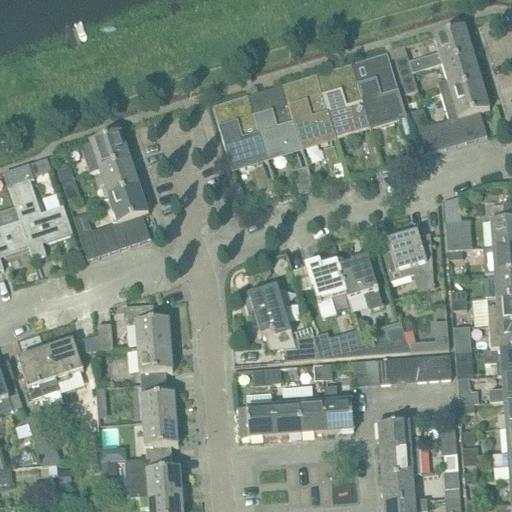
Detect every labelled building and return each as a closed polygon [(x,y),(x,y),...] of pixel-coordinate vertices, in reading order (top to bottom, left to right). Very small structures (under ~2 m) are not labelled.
[(473,58),(465,30),(433,40),(438,57),(409,66),(407,58),(394,62),(400,80),(412,76),(442,67),(473,58)] [(446,83),(437,86),(441,97),(450,94),(481,84),(473,58),(442,67),(446,83)] [(406,120),(388,60),(352,70),(371,131),(406,120)] [(371,131),(352,70),(318,81),(336,141),(371,131)] [(400,80),(405,97),(418,94),(412,76),(400,80)] [(336,141),(318,81),(283,92),(301,152),(336,141)] [(450,94),(441,97),(449,123),(458,120),(458,121),(469,118),(479,115),(489,112),(481,84),(450,94)] [(301,152),(283,92),(248,102),(267,163),(301,152)] [(232,174),(266,163),(267,163),(248,102),(213,113),(232,174)] [(416,133),(426,130),(428,129),(423,111),(411,115),(416,133)] [(479,115),(469,118),(476,142),(487,139),(479,115)] [(469,118),(458,121),(465,145),(476,142),(469,118)] [(458,121),(458,120),(447,123),(455,148),(465,145),(458,121)] [(447,123),(437,126),(444,151),(455,148),(447,123)] [(437,126),(428,129),(426,130),(434,155),(444,151),(437,126)] [(396,143),(397,143),(406,140),(402,128),(392,131),(396,143)] [(434,155),(426,130),(416,133),(423,158),(434,155)] [(82,148),(81,149),(90,176),(99,173),(130,163),(121,135),(82,148)] [(327,165),(328,164),(337,162),(333,150),(323,153),(327,165)] [(292,175),(294,175),(302,172),(298,160),(289,163),(292,175)] [(130,163),(99,173),(104,187),(108,200),(139,189),(130,163)] [(28,168),(3,176),(8,190),(15,211),(19,224),(20,224),(29,252),(33,263),(46,259),(42,247),(72,237),(63,209),(60,210),(47,215),(41,217),(29,183),(33,182),(28,168)] [(57,172),(62,188),(75,184),(70,168),(57,172)] [(258,186),(259,185),(267,183),(264,171),(254,174),(258,186)] [(80,199),(75,184),(62,188),(68,203),(80,199)] [(108,200),(107,200),(113,215),(109,216),(113,227),(117,226),(117,227),(121,225),(132,222),(142,218),(148,216),(139,189),(108,200)] [(504,223),(490,224),(492,250),(511,248),(511,206),(503,207),(504,223)] [(90,235),(92,234),(86,217),(73,221),(79,238),(90,235)] [(140,246),(150,242),(142,218),(132,222),(140,246)] [(121,225),(129,249),(140,246),(132,222),(121,225)] [(0,273),(3,273),(0,262),(0,261),(29,252),(20,224),(19,224),(0,230),(0,273)] [(470,224),(445,226),(447,254),(462,253),(461,244),(472,243),(470,224)] [(117,227),(117,226),(111,228),(119,253),(129,249),(121,225),(117,227)] [(100,231),(108,256),(119,253),(111,228),(105,230),(100,231)] [(100,231),(92,234),(90,235),(98,260),(108,256),(100,231)] [(416,278),(418,296),(434,292),(430,241),(420,244),(417,234),(387,243),(390,254),(382,257),(391,285),(416,278)] [(98,260),(90,235),(79,238),(88,263),(98,260)] [(511,248),(492,250),(483,251),(485,277),(494,276),(511,274),(511,248)] [(462,253),(447,254),(448,262),(463,261),(462,253)] [(353,265),(338,269),(348,302),(364,297),(369,314),(383,309),(367,259),(352,263),(353,265)] [(320,263),(305,267),(312,292),(314,291),(317,304),(322,322),(351,313),(348,302),(338,269),(337,264),(321,268),(320,263)] [(511,274),(494,276),(496,302),(511,300),(511,274)] [(284,365),(320,362),(316,349),(296,351),(277,289),(274,290),(272,285),(259,289),(261,294),(248,297),(249,300),(244,302),(248,315),(253,314),(261,338),(265,337),(269,353),(283,352),(284,365)] [(465,295),(450,296),(451,305),(466,304),(465,295)] [(511,300),(496,302),(487,303),(488,328),(511,326),(511,300)] [(466,304),(451,305),(452,314),(466,312),(466,304)] [(136,327),(138,351),(171,349),(169,323),(154,324),(153,309),(124,311),(125,328),(136,327)] [(435,344),(407,346),(410,356),(449,353),(447,324),(434,325),(435,344)] [(511,326),(488,328),(490,353),(490,354),(500,354),(511,352),(511,326)] [(97,328),(98,354),(112,353),(111,327),(97,328)] [(470,330),(453,331),(455,357),(471,356),(472,356),(470,330)] [(410,356),(407,346),(403,331),(388,335),(391,345),(362,347),(365,359),(410,356)] [(313,340),(316,349),(320,362),(365,359),(362,347),(331,350),(327,336),(313,340)] [(86,342),(86,355),(98,354),(97,339),(86,342)] [(73,343),(45,352),(56,383),(83,374),(73,343)] [(140,377),(141,388),(166,386),(165,375),(172,374),(171,349),(138,351),(140,377)] [(59,394),(56,383),(45,352),(18,361),(32,403),(59,394)] [(490,353),(484,354),(484,355),(485,368),(497,367),(498,380),(502,379),(511,378),(511,352),(500,354),(490,354),(490,353)] [(471,356),(455,357),(456,367),(472,366),(471,356)] [(449,359),(437,360),(439,383),(451,383),(449,359)] [(425,360),(413,361),(415,385),(427,384),(425,360)] [(437,360),(425,360),(427,384),(439,383),(437,360)] [(413,361),(401,362),(403,386),(415,385),(413,361)] [(401,362),(389,363),(391,387),(403,386),(401,362)] [(389,363),(378,364),(379,388),(391,387),(389,363)] [(378,364),(366,365),(367,389),(379,388),(378,364)] [(366,365),(354,366),(355,390),(367,389),(366,365)] [(331,367),(322,368),(323,383),(332,382),(331,367)] [(322,368),(315,369),(316,384),(323,383),(322,368)] [(280,371),(271,372),(272,387),(281,386),(280,371)] [(271,372),(262,372),(264,387),(272,387),(271,372)] [(0,374),(0,417),(22,410),(18,398),(8,401),(0,374)] [(491,394),(489,394),(490,406),(492,406),(504,405),(511,404),(511,378),(502,379),(503,393),(491,394)] [(466,382),(457,383),(458,399),(459,408),(474,407),(478,407),(477,395),(470,395),(469,382),(466,382)] [(167,398),(166,386),(141,388),(142,400),(141,400),(143,425),(176,423),(174,397),(167,398)] [(337,390),(324,391),(325,399),(327,436),(354,434),(351,403),(339,404),(337,390)] [(284,408),(274,409),(276,440),(302,438),(299,401),(298,391),(282,392),(283,402),(284,408)] [(325,399),(299,401),(302,438),(327,436),(325,399)] [(474,407),(459,408),(459,416),(474,415),(474,407)] [(274,409),(238,411),(240,442),(276,440),(274,409)] [(26,421),(35,447),(42,470),(63,468),(51,435),(45,437),(38,416),(26,421)] [(146,462),(171,460),(170,449),(178,449),(176,423),(143,425),(145,451),(146,451),(146,462)] [(409,426),(378,428),(380,454),(411,452),(409,426)] [(474,434),(461,434),(462,447),(475,446),(474,434)] [(455,440),(440,441),(441,450),(456,448),(455,440)] [(39,470),(42,470),(35,447),(12,454),(18,471),(39,470)] [(456,448),(441,450),(442,458),(457,457),(456,448)] [(477,450),(462,451),(463,460),(478,459),(477,450)] [(411,452),(380,454),(382,480),(413,478),(421,477),(420,451),(411,452)] [(511,456),(508,457),(493,458),(494,470),(509,469),(510,482),(511,482),(511,456)] [(478,459),(463,460),(463,469),(478,468),(478,459)] [(124,464),(127,501),(182,497),(180,471),(172,472),(171,460),(146,462),(124,464)] [(0,486),(12,486),(11,472),(3,473),(0,472),(0,486)] [(413,478),(382,480),(384,506),(415,503),(413,478)] [(459,492),(444,493),(445,501),(460,500),(459,492)] [(182,511),(182,497),(140,500),(141,511),(150,511),(149,511),(182,511)] [(460,500),(445,501),(446,510),(445,511),(460,511),(461,509),(460,500)] [(415,503),(384,506),(384,511),(427,511),(427,502),(423,503),(415,503)] [(481,502),(466,503),(467,511),(481,510),(481,502)]
